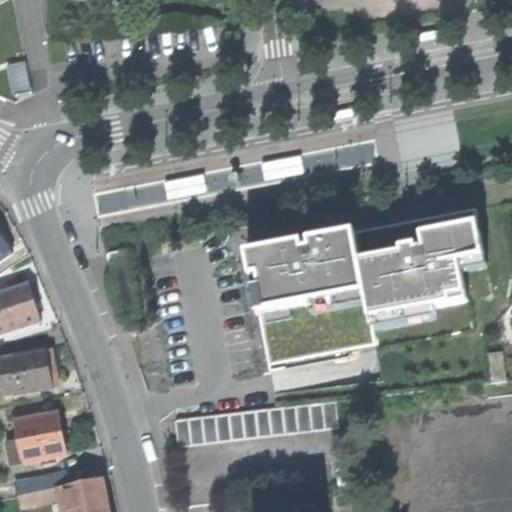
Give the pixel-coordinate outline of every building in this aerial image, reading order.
[(427,40),(428,44),(449,40),(448,31),(432,35),(426,36),(427,40)] [(15,93),(31,91),(27,63),(11,65),(15,93)] [(356,112),(355,108),(334,112),(335,120),(351,117),(356,116),(356,112)] [(302,165),(300,157),(261,165),(262,168),(263,173),(268,172),(296,166),(302,165)] [(263,174),(264,182),(303,174),(302,166),(297,167),(268,173),(263,174)] [(204,184),(203,176),(164,184),(164,187),(165,192),(171,191),(199,185),(204,184)] [(165,193),(167,201),(206,193),(205,189),(204,185),(199,185),(170,192),(165,193)] [(0,220),(0,231),(13,251),(18,248),(9,234),(0,220)] [(251,259),(271,364),(366,347),(377,345),(474,326),(465,277),(493,272),(485,228),(426,240),(428,250),(366,262),(361,238),(251,259)] [(0,263),(15,254),(13,251),(0,231),(0,263)] [(129,250),(110,253),(120,317),(139,314),(129,250)] [(38,283),(34,285),(44,316),(48,315),(44,300),(38,283)] [(0,295),(0,335),(46,321),(44,316),(34,285),(0,295)] [(57,351),(49,352),(54,383),(62,382),(59,367),(57,351)] [(1,361),(7,398),(56,390),(54,383),(49,352),(1,361)] [(508,353),(492,355),(496,384),(511,382),(508,353)] [(511,511),(511,396),(376,411),(387,511),(511,511)] [(341,402),(327,404),(330,430),(344,428),(341,402)] [(327,404),(313,406),(316,432),(330,430),(327,404)] [(313,406),(299,407),(303,433),(316,432),(313,406)] [(299,407),(287,409),(290,435),(303,433),(299,407)] [(287,409),(273,410),(276,437),(290,435),(287,409)] [(273,410),(259,412),(262,438),(276,437),(273,410)] [(259,412),(246,414),(249,440),(262,438),(259,412)] [(20,440),(24,463),(68,456),(64,434),(60,414),(17,422),(20,440)] [(246,414),(232,415),(235,441),(249,440),(246,414)] [(232,415),(220,417),(223,443),(235,441),(232,415)] [(220,417),(206,419),(209,445),(223,443),(220,417)] [(206,419),(192,420),(196,446),(209,445),(206,419)] [(179,422),(182,448),(196,446),(192,420),(179,422)] [(13,465),(24,463),(20,440),(9,442),(13,465)] [(32,492),(60,487),(72,485),(69,472),(30,479),(32,492)] [(60,487),(64,511),(99,511),(111,510),(105,479),(72,485),(60,487)]
